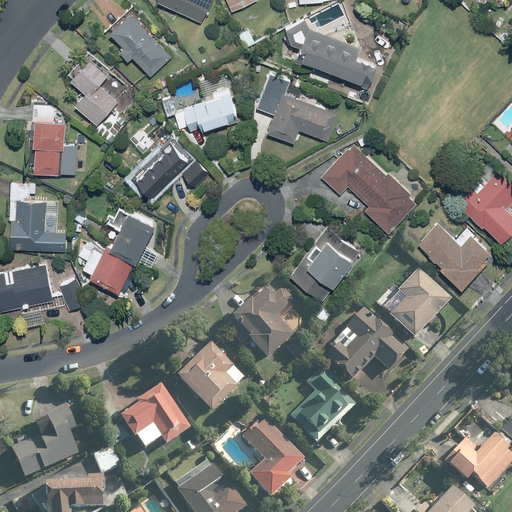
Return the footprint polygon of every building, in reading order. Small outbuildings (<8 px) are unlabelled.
[(210,0),(154,0),(154,1),(200,22),(210,0)] [(224,0),(230,11),(253,0),(224,0)] [(127,11),(107,30),(122,47),(118,51),(126,60),(131,56),(149,76),(170,57),(127,11)] [(292,60),(366,86),(373,65),(356,58),(359,47),(306,28),(302,19),(281,28),(293,56),(292,60)] [(104,74),(86,57),(67,79),(82,93),(73,102),(94,123),(116,101),(97,82),(104,74)] [(289,81),(268,73),(254,107),(272,114),(264,131),(291,142),(296,128),(324,140),(335,113),(284,92),(289,81)] [(235,114),(223,74),(202,81),(208,100),(174,111),(181,131),(198,126),(199,129),(225,121),(224,117),(235,114)] [(53,120),(54,103),(34,101),(29,172),(74,175),(76,144),(60,143),(62,120),(53,120)] [(186,180),(197,170),(170,140),(130,177),(148,197),(177,171),(186,180)] [(337,192),(347,183),(369,204),(364,209),(386,230),(413,203),(409,199),(412,195),(388,171),(384,175),(352,143),(320,176),(337,192)] [(482,221),(498,239),(511,226),(511,216),(503,207),(511,199),(511,185),(498,171),(483,185),(475,177),(457,194),(465,204),(462,207),(478,225),(482,221)] [(46,211),(46,201),(29,201),(29,192),(34,192),(35,182),(10,182),(9,247),(63,248),(64,232),(54,232),(54,211),(46,211)] [(92,245),(80,264),(124,291),(131,279),(124,274),(153,227),(126,211),(101,251),(92,245)] [(472,235),(462,226),(451,239),(433,222),(415,243),(439,264),(435,268),(459,289),(476,268),(474,266),(486,253),(469,238),(472,235)] [(358,252),(327,227),(288,274),(319,300),(358,252)] [(47,261),(0,270),(0,307),(54,298),(47,261)] [(392,286),(376,303),(390,317),(386,320),(412,344),(449,305),(415,273),(398,291),(392,286)] [(76,276),(58,285),(70,312),(88,303),(76,276)] [(271,297),(263,288),(226,320),(263,361),(290,337),(277,322),(292,308),(277,291),(271,297)] [(332,316),(320,305),(312,314),(324,325),(332,316)] [(385,374),(406,355),(364,310),(317,354),(346,384),(372,360),(385,374)] [(303,353),(291,342),(282,352),(293,363),(303,353)] [(243,380),(206,345),(173,380),(211,415),(243,380)] [(326,377),(321,371),(306,384),(314,393),(288,416),(313,445),(354,409),(333,386),(337,382),(330,374),(326,377)] [(189,431),(158,387),(133,405),(135,409),(118,421),(141,454),(159,441),(164,448),(189,431)] [(24,482),(75,455),(66,439),(74,435),(60,409),(37,421),(43,433),(8,451),(24,482)] [(511,417),(499,431),(511,444),(511,417)] [(285,449),(293,441),(284,433),(276,440),(258,421),(238,440),(260,463),(244,479),(269,504),(289,485),(285,481),(301,465),(285,449)] [(483,495),(511,464),(511,460),(489,439),(475,453),(463,441),(439,466),(460,486),(467,480),(483,495)] [(109,448),(92,458),(103,477),(120,467),(109,448)] [(243,511),(205,462),(168,490),(184,511),(243,511)] [(103,509),(100,477),(83,479),(84,484),(39,487),(41,506),(46,506),(46,511),(67,511),(68,511),(103,509)] [(470,511),(451,491),(429,511),(426,511),(421,506),(414,511),(470,511)]
